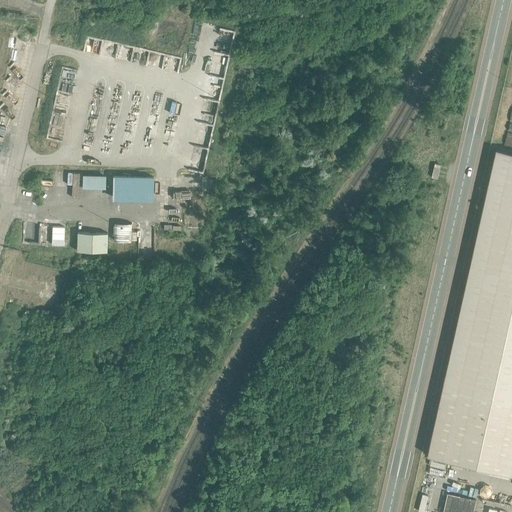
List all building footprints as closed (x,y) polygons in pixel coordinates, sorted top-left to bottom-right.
[(495,149),(427,454),(430,455),(511,473),(511,152),(506,151),(495,149)] [(106,187),(106,174),(68,172),(67,184),(71,185),(70,195),(82,195),(82,186),(106,187)] [(113,174),(113,198),(153,199),(154,175),(113,174)] [(115,222),(114,240),(132,240),(132,223),(115,222)] [(52,244),(64,245),(64,233),(52,232),(52,244)] [(107,251),(107,233),(77,232),(77,250),(107,251)] [(472,511),(476,499),(447,493),(442,511),(472,511)] [(511,511),(511,508),(479,501),(476,511),(511,511)]
